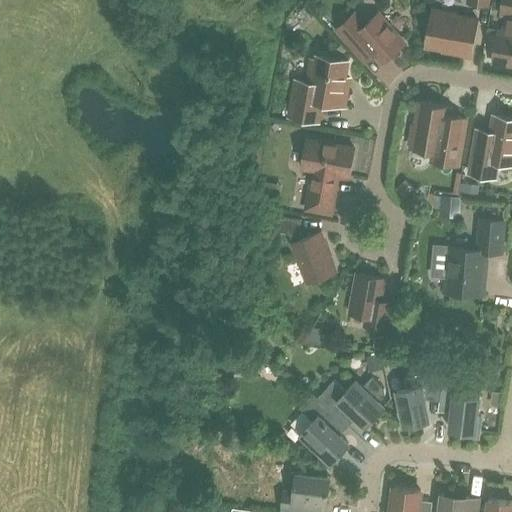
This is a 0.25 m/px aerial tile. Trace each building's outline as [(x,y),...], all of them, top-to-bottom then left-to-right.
[(511,0),(500,0),(500,3),(503,6),(502,14),(507,15),(504,31),(499,30),(494,62),(511,64),(511,0)] [(451,52),(471,56),(478,18),(455,14),(455,12),(433,8),(426,46),(445,49),(445,46),(452,47),(451,52)] [(336,28),(354,48),(365,61),(374,53),(382,63),(405,42),(379,12),(365,24),(354,12),(336,28)] [(345,105),(348,88),(342,87),(343,78),(345,78),(349,60),(317,55),(316,59),(312,59),(308,81),(296,79),(290,115),(319,120),(322,101),(345,105)] [(450,107),(420,101),(416,124),(412,123),(409,142),(412,143),(412,147),(434,151),(432,160),(458,165),(465,127),(447,124),(450,107)] [(511,117),(495,114),(492,129),(488,151),(474,149),(470,172),(495,177),(498,160),(511,162),(511,117)] [(313,169),(309,195),(307,208),(332,213),(339,173),(350,175),(355,147),(307,139),(302,167),(313,169)] [(405,179),(397,187),(407,196),(415,188),(405,179)] [(441,195),(440,216),(460,217),(462,196),(441,195)] [(278,210),(279,204),(259,201),(258,207),(278,210)] [(302,219),(278,215),(276,230),(289,233),(293,242),(292,242),(307,282),(337,270),(322,231),(302,238),(300,231),(302,219)] [(481,218),(478,249),(434,245),(431,275),(447,277),(446,291),(483,294),(487,251),(501,252),(504,220),(481,218)] [(393,300),(381,297),(385,278),(357,273),(350,312),(367,315),(365,325),(387,329),(393,300)] [(385,348),(387,336),(380,335),(375,338),(374,346),(385,348)] [(258,349),(258,362),(271,362),(271,355),(265,349),(258,349)] [(383,368),(380,352),(367,355),(370,371),(383,368)] [(428,393),(441,394),(442,379),(443,373),(434,372),(411,377),(413,386),(398,389),(405,424),(416,422),(420,425),(424,424),(427,420),(429,419),(424,394),(428,393)] [(334,380),(318,397),(349,426),(357,417),(366,425),(384,406),(378,401),(385,393),(384,387),(372,376),(363,386),(356,380),(346,391),(334,380)] [(441,394),(439,404),(453,405),(450,429),(463,430),(462,434),(478,436),(481,416),(477,416),(479,396),(465,394),(467,383),(442,379),(441,394)] [(349,426),(318,397),(314,393),(301,407),(314,419),(301,433),(331,462),(349,443),(340,435),(349,426)] [(283,496),(282,510),(300,511),(321,511),(323,499),(329,495),(331,477),(296,473),(294,491),(287,497),(283,496)] [(418,511),(420,499),(421,489),(395,486),(391,511),(418,511)] [(479,511),(482,498),(467,496),(467,497),(445,495),(445,493),(442,493),(439,511),(479,511)] [(487,511),(511,511),(511,501),(489,498),(487,511)]
